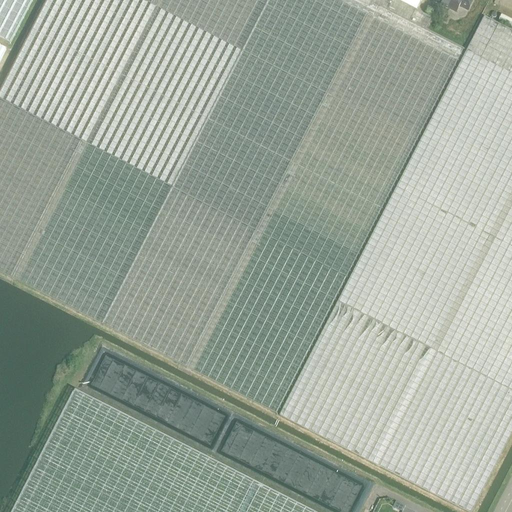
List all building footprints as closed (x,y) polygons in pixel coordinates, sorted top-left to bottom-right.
[(0,0),(0,39),(10,45),(32,0),(0,0)] [(464,51),(426,31),(365,0),(47,0),(0,92),(0,273),(157,354),(275,415),(327,315),(382,209),(432,112),(464,51)] [(365,0),(426,31),(431,19),(416,12),(422,0),(365,0)] [(467,12),(473,0),(435,0),(434,3),(456,14),(459,7),(467,12)] [(511,31),(484,18),(466,53),(511,75),(511,31)] [(335,309),(278,417),(359,458),(464,511),(472,511),(511,434),(511,75),(466,53),(414,153),(335,309)] [(310,511),(75,391),(13,511),(310,511)] [(360,511),(364,501),(359,499),(355,511),(360,511)] [(400,511),(402,511),(404,508),(396,503),(393,508),(400,511)]
